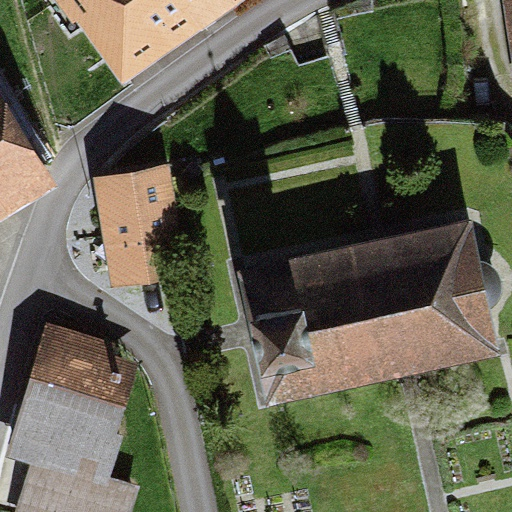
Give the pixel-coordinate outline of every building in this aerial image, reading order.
[(78,0),(140,89),(269,0),(78,0)] [(0,207),(41,183),(0,106),(0,207)] [(169,171),(107,180),(119,269),(181,261),(169,171)] [(262,340),(272,387),(395,361),(396,367),(416,362),(415,356),(489,340),(480,303),(484,301),(487,299),(490,297),(492,294),(494,290),(495,286),(495,281),(495,278),(494,275),(492,272),(490,269),(486,266),(483,264),(479,263),(476,263),(472,263),(463,225),(394,240),(392,232),(365,238),(366,246),(247,272),(257,318),(251,319),(256,342),(262,340)] [(143,366),(43,337),(5,468),(34,476),(23,511),(135,511),(139,498),(107,489),(143,366)]
